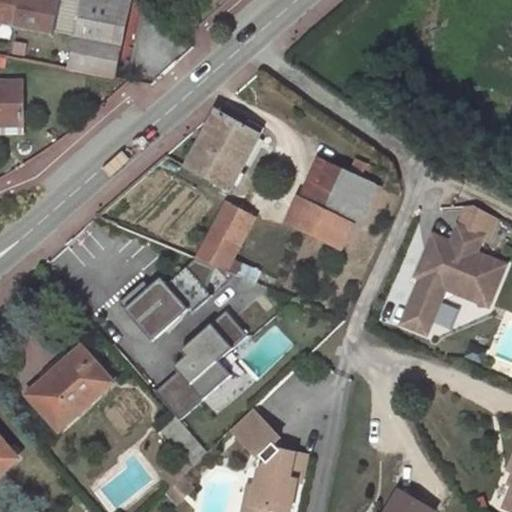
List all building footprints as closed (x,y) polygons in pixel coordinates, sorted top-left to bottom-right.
[(0,0),(0,25),(14,28),(19,0),(0,0)] [(59,0),(19,0),(14,28),(52,36),(59,0)] [(119,0),(83,0),(69,70),(113,78),(119,46),(113,45),(122,0),(119,0)] [(51,43),(46,65),(62,68),(67,45),(51,43)] [(0,82),(0,132),(23,133),(22,82),(0,82)] [(259,133),(217,110),(188,168),(230,191),(259,133)] [(348,173),(354,159),(332,149),(326,162),(325,161),(305,200),(354,224),(359,227),(379,188),(360,179),(348,173)] [(367,165),(354,159),(348,173),(360,179),(367,165)] [(341,249),(354,224),(305,200),(293,226),(341,249)] [(236,227),(244,213),(227,203),(216,225),(244,240),(248,242),(251,238),(246,235),(247,233),(236,227)] [(457,226),(481,236),(489,215),(472,205),(466,205),(457,226)] [(255,219),(244,213),(236,227),(247,233),(255,219)] [(216,225),(198,260),(217,267),(227,272),(234,260),(244,240),(216,225)] [(481,236),(457,226),(450,243),(443,240),(439,240),(438,240),(435,241),(432,243),(430,245),(428,247),(416,276),(426,280),(423,287),(418,285),(402,324),(426,333),(440,299),(455,292),(487,305),(504,265),(474,253),(481,236)] [(217,267),(198,260),(197,259),(168,285),(162,278),(151,288),(145,282),(120,304),(154,342),(189,310),(193,314),(214,295),(208,288),(217,267)] [(242,264),(234,260),(227,272),(237,275),(242,264)] [(237,275),(255,283),(260,272),(242,264),(237,275)] [(175,415),(181,422),(233,375),(220,361),(249,336),(227,311),(182,351),(187,357),(176,367),(180,372),(156,393),(175,415)] [(45,380),(28,395),(59,431),(113,383),(82,347),(66,361),(70,365),(48,384),(45,380)] [(280,438),(254,410),(232,430),(259,458),(260,457),(266,463),(259,470),(256,487),(252,505),(271,509),(288,511),(289,511),(296,481),(301,482),(306,455),(280,450),(274,443),(280,438)] [(181,422),(175,415),(161,429),(188,460),(194,467),(208,453),(181,422)] [(0,474),(18,459),(0,439),(0,474)] [(165,483),(171,489),(183,478),(194,467),(188,460),(177,470),(171,464),(163,472),(165,483)] [(193,488),(183,478),(171,489),(167,493),(177,503),(193,488)] [(270,511),(271,509),(252,505),(256,487),(249,485),(243,511),(270,511)] [(433,511),(400,490),(386,511),(433,511)]
